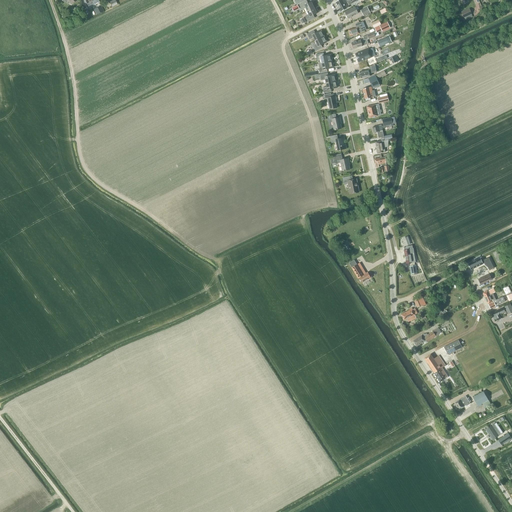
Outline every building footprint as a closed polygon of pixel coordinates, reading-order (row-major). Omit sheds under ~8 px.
[(346,3),(338,6),(341,12),(349,7),(348,6),(358,0),(349,0),(348,1),(346,2),(346,3)] [(314,7),(311,2),(308,3),(307,1),(299,4),(302,10),(305,8),(307,11),(314,7)] [(96,9),(98,14),(104,11),(101,6),(96,9)] [(313,15),(317,13),(314,7),(307,11),(308,14),(305,16),(307,21),(315,18),(313,15)] [(345,12),(348,18),(358,13),(355,7),(345,12)] [(367,7),(361,10),(364,16),(373,11),(370,7),(368,8),(367,7)] [(472,14),(469,8),(461,12),(464,18),(472,14)] [(381,24),(379,19),(371,23),(374,28),(381,24)] [(393,25),(391,21),(388,23),(387,22),(380,25),(374,28),(377,33),(382,31),(382,32),(390,28),(390,27),(393,25)] [(362,27),(361,25),(360,22),(355,24),(356,28),(348,30),(350,36),(358,34),(364,31),(366,30),(365,26),(362,27)] [(315,41),(324,36),(321,30),(315,33),(314,30),(307,34),(310,39),(314,37),(315,41)] [(358,47),(365,45),(368,43),(367,39),(369,39),(375,37),(374,32),(367,35),(363,36),(364,39),(361,40),(352,43),(353,49),(358,47)] [(321,45),(327,42),(324,36),(315,41),(317,44),(313,46),(316,51),(323,48),(321,45)] [(377,42),(379,47),(392,42),(390,37),(377,42)] [(368,49),(355,54),(358,62),(369,59),(372,57),(375,56),(374,53),(370,54),(369,49),(368,49)] [(322,63),(332,61),(330,54),(324,56),(323,53),(316,54),(317,60),(321,59),(322,63)] [(327,69),(333,68),(332,61),(322,63),(318,64),(318,67),(320,73),(327,72),(327,69)] [(362,71),(360,72),(361,73),(360,73),(361,78),(370,76),(370,73),(375,72),(376,72),(374,65),(368,67),(369,70),(367,70),(362,71)] [(326,83),(336,81),(335,74),(328,76),(327,73),(320,74),(321,80),(325,79),(326,83)] [(375,75),(368,78),(373,88),(373,89),(380,86),(380,85),(377,79),(375,75)] [(331,89),(337,88),(336,81),(326,83),(327,87),(323,87),(324,93),(331,92),(331,89)] [(362,89),(365,99),(374,97),(371,87),(362,89)] [(329,109),(337,108),(336,101),(337,101),(336,96),(334,97),(334,94),(331,94),(331,93),(324,95),(325,99),(327,98),(329,109)] [(367,107),(369,118),(372,117),(372,118),(375,117),(375,116),(378,116),(375,105),(367,107)] [(334,130),(342,128),(340,122),(341,122),(340,117),(336,118),(335,114),(329,115),(330,119),(331,119),(334,130)] [(391,117),(382,119),(384,126),(391,124),(393,124),(392,124),(396,123),(394,117),(391,118),(391,117)] [(372,127),(374,133),(377,132),(378,138),(384,136),(381,125),(372,127)] [(347,149),(344,137),(338,139),(337,135),(330,136),(332,143),(336,142),(338,150),(335,151),(347,149)] [(375,142),(377,153),(385,152),(384,147),(388,146),(388,140),(383,141),(375,142)] [(339,172),(350,169),(349,163),(348,158),(343,159),(342,155),(330,158),(331,164),(335,163),(335,164),(340,163),(342,171),(339,171),(339,172)] [(380,158),(379,158),(381,164),(386,163),(387,166),(388,165),(387,161),(389,161),(388,158),(388,156),(385,156),(385,157),(382,157),(380,158)] [(350,194),(359,192),(356,179),(353,180),(352,176),(343,178),(344,183),(348,183),(350,194)] [(414,253),(413,248),(412,245),(406,246),(406,247),(404,247),(405,254),(414,253)] [(496,250),(492,252),(494,255),(494,256),(497,262),(502,259),(499,254),(498,254),(496,250)] [(406,264),(412,263),(415,262),(416,262),(414,253),(405,254),(406,260),(406,264)] [(470,263),(468,264),(471,270),(483,264),(484,263),(485,264),(485,265),(486,266),(487,266),(488,267),(488,268),(490,270),(494,268),(489,257),(482,261),(480,257),(479,256),(475,258),(475,260),(470,263)] [(357,265),(352,268),(358,278),(359,277),(363,283),(371,278),(372,277),(372,276),(371,275),(370,275),(370,274),(369,275),(368,272),(366,273),(365,271),(360,263),(357,265)] [(487,290),(483,292),(490,308),(496,306),(506,301),(503,296),(496,300),(493,293),(490,294),(488,290),(487,291),(487,290)] [(423,300),(421,297),(414,300),(417,307),(422,305),(422,306),(426,304),(424,300),(423,300)] [(501,318),(500,315),(506,312),(503,307),(491,313),(495,321),(501,318)] [(415,308),(413,309),(412,308),(408,309),(409,310),(401,314),(404,320),(406,319),(408,322),(417,318),(415,314),(418,313),(415,308)] [(427,342),(436,336),(441,332),(438,327),(427,335),(426,333),(425,334),(423,334),(413,341),(417,346),(426,340),(427,342)] [(448,355),(463,348),(459,341),(445,347),(448,355)] [(434,373),(440,382),(448,377),(442,368),(445,366),(439,355),(434,358),(431,354),(425,358),(434,373)] [(482,403),(488,400),(483,391),(473,397),(478,406),(475,408),(477,413),(485,409),(482,403)] [(466,406),(470,403),(466,396),(454,403),(458,409),(465,405),(466,406)] [(482,403),(485,409),(491,405),(488,400),(482,403)] [(494,424),(485,429),(492,440),(501,434),(494,424)] [(509,433),(498,440),(502,445),(511,438),(509,433)]
